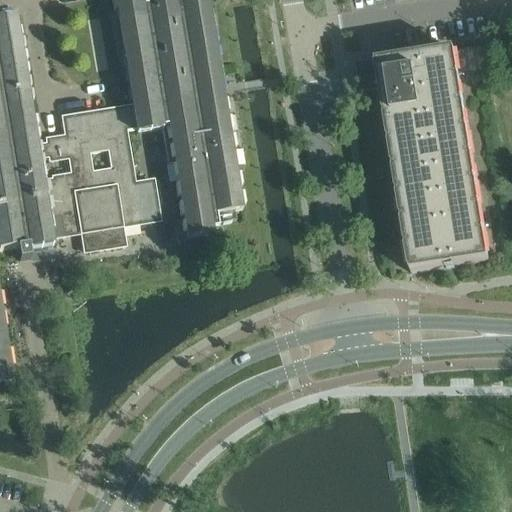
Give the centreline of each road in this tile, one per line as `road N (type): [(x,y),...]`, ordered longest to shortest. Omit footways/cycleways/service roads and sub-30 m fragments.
road 1 (tertiary): [(349,328),(281,345),(201,386),(144,440),(100,511)]
road 2 (residential): [(349,328),(296,32)]
road 3 (tertiary): [(127,511),(155,468),(205,417),(261,383),(353,356)]
road 4 (residential): [(296,32),(484,0)]
road 5 (tertiary): [(511,333),(442,323),(349,328)]
road 6 (tertiary): [(353,356),(511,340)]
